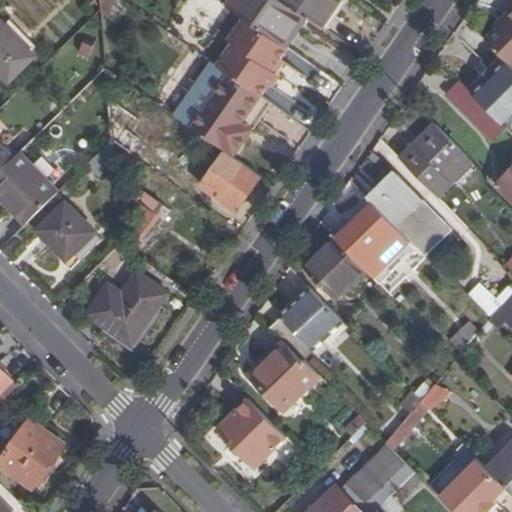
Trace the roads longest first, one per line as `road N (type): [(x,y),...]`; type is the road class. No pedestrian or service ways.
road 1 (residential): [(141,429),(441,0)]
road 2 (residential): [(0,286),(141,429)]
